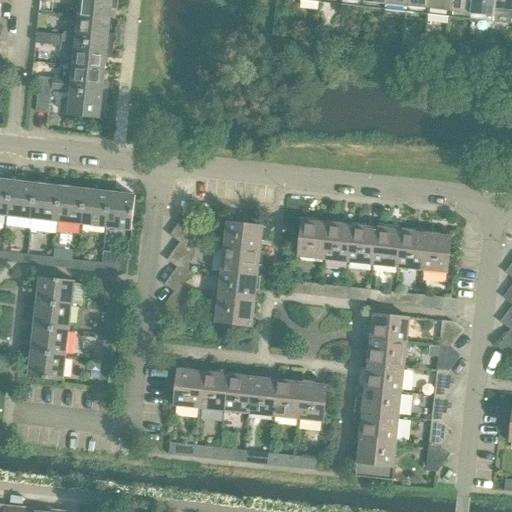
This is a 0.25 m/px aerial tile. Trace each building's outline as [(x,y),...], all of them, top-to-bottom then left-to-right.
[(79,0),(77,18),(109,21),(110,8),(116,9),(117,0),(79,0)] [(407,0),(407,7),(406,19),(427,21),(429,0),(407,0)] [(429,0),(427,21),(449,24),(450,17),(450,12),(451,0),(429,0)] [(451,0),(450,12),(472,14),(473,0),(451,0)] [(473,0),(472,14),(493,17),(495,0),(473,0)] [(511,0),(495,0),(493,17),(493,22),(511,24),(511,0)] [(68,29),(62,35),(61,41),(112,46),(113,34),(108,34),(109,21),(77,18),(76,30),(68,29)] [(36,32),(35,44),(47,45),(49,34),(36,32)] [(73,52),(72,67),(104,70),(105,57),(111,58),(112,46),(61,41),(62,35),(49,34),(47,45),(60,46),(59,50),(73,52)] [(425,40),(424,52),(439,54),(441,42),(425,40)] [(468,45),(467,57),(489,59),(489,52),(490,47),(468,45)] [(489,52),(489,59),(504,61),(504,54),(489,52)] [(39,77),(38,89),(51,90),(51,89),(69,91),(107,95),(108,83),(103,82),(104,70),(72,67),(70,81),(39,77)] [(49,113),(51,90),(38,89),(35,112),(49,113)] [(106,107),(107,95),(69,91),(67,115),(99,119),(100,106),(106,107)] [(0,179),(0,216),(7,217),(11,181),(0,179)] [(11,181),(7,217),(32,220),(36,184),(11,181)] [(36,184),(32,220),(57,222),(61,187),(36,184)] [(61,187),(57,222),(81,225),(85,190),(61,187)] [(85,190),(81,225),(106,228),(110,193),(85,190)] [(110,193),(106,228),(131,231),(135,196),(110,193)] [(170,235),(180,243),(191,244),(194,219),(183,218),(170,235)] [(302,220),(298,257),(323,260),(327,223),(302,220)] [(226,222),(223,248),(261,252),(263,227),(226,222)] [(327,223),(323,260),(348,263),(352,226),(327,223)] [(352,226),(348,263),(373,265),(377,228),(352,226)] [(377,228),(373,265),(397,268),(401,231),(377,228)] [(401,231),(397,268),(422,271),(426,234),(401,231)] [(426,234),(422,271),(447,274),(451,237),(426,234)] [(167,261),(177,268),(188,269),(191,244),(180,243),(167,261)] [(223,248),(221,272),(258,277),(261,252),(223,248)] [(3,252),(2,261),(21,263),(22,254),(3,252)] [(32,256),(31,264),(51,266),(52,258),(32,256)] [(52,258),(51,266),(71,268),(72,260),(52,258)] [(82,261),(81,270),(100,272),(101,263),(82,261)] [(101,263),(100,272),(120,274),(121,266),(101,263)] [(165,285),(175,293),(185,294),(188,269),(177,268),(165,285)] [(221,272),(218,297),(255,302),(258,277),(221,272)] [(39,277),(37,303),(72,307),(75,281),(39,277)] [(293,293),(319,296),(320,284),(294,282),(293,293)] [(320,284),(319,296),(344,299),(345,287),(320,284)] [(511,284),(503,298),(511,304),(511,284)] [(345,287),(344,299),(368,302),(370,290),(345,287)] [(370,290),(368,302),(393,304),(394,293),(370,290)] [(111,292),(108,311),(116,312),(119,293),(111,292)] [(162,310),(172,317),(183,318),(185,294),(175,293),(162,310)] [(394,293),(393,304),(418,307),(419,295),(394,293)] [(419,295),(418,307),(455,311),(457,311),(458,300),(458,299),(451,299),(445,298),(419,295)] [(215,322),(252,327),(255,302),(218,297),(215,322)] [(37,303),(34,327),(69,331),(72,307),(37,303)] [(511,305),(500,323),(510,330),(511,330),(511,305)] [(108,311),(106,330),(114,331),(116,312),(108,311)] [(373,314),(370,340),(407,343),(410,318),(373,314)] [(442,321),(439,347),(451,348),(464,331),(454,322),(442,321)] [(34,327),(31,352),(66,356),(69,331),(34,327)] [(498,348),(508,355),(511,355),(511,330),(510,330),(498,348)] [(370,340),(367,364),(405,368),(407,343),(370,340)] [(105,341),(103,360),(111,361),(113,342),(105,341)] [(440,349),(437,374),(448,375),(462,359),(451,350),(440,349)] [(31,352),(28,377),(63,381),(66,356),(31,352)] [(103,360),(100,379),(109,380),(111,361),(103,360)] [(367,364),(365,389),(402,393),(405,368),(367,364)] [(174,404),(174,406),(199,409),(203,372),(178,369),(174,404)] [(203,372),(199,409),(224,411),(228,374),(203,372)] [(228,374),(224,411),(248,414),(253,377),(228,374)] [(437,374),(434,397),(446,399),(458,383),(448,375),(437,374)] [(253,377),(248,414),(273,417),(277,380),(253,377)] [(277,380),(273,417),(298,419),(302,382),(277,380)] [(302,382),(298,419),(323,422),(327,385),(302,382)] [(365,389),(362,413),(399,417),(402,393),(365,389)] [(434,397),(432,422),(443,424),(456,407),(446,399),(434,397)] [(362,413),(359,438),(397,442),(399,417),(362,413)] [(432,422),(429,447),(440,449),(454,432),(443,424),(432,422)] [(359,438),(355,477),(393,481),(397,442),(359,438)] [(171,444),(170,455),(194,457),(195,446),(171,443),(171,444)] [(195,446),(194,457),(218,460),(220,448),(195,446)] [(426,472),(438,473),(450,457),(440,449),(429,447),(426,472)] [(220,448),(218,460),(243,462),(244,451),(220,448)] [(244,451),(243,462),(268,465),(269,454),(244,451)] [(269,454),(268,465),(292,468),(294,456),(269,454)] [(294,456),(292,468),(319,471),(320,469),(321,459),(294,456)]
